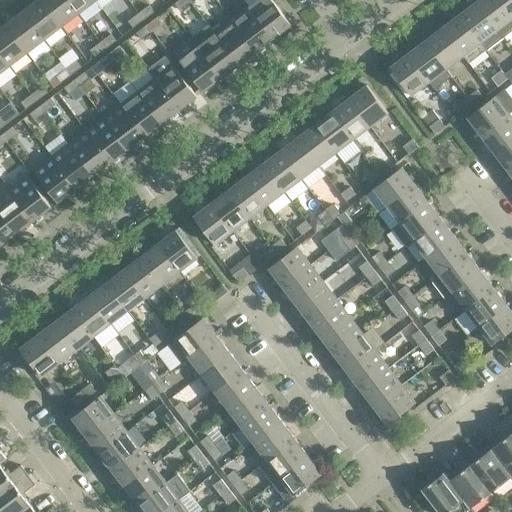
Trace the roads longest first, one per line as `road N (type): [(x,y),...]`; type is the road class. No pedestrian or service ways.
road 1 (residential): [(0,309),(356,44)]
road 2 (residential): [(379,476),(237,290)]
road 3 (residential): [(379,476),(511,376)]
road 4 (residential): [(0,395),(89,511)]
